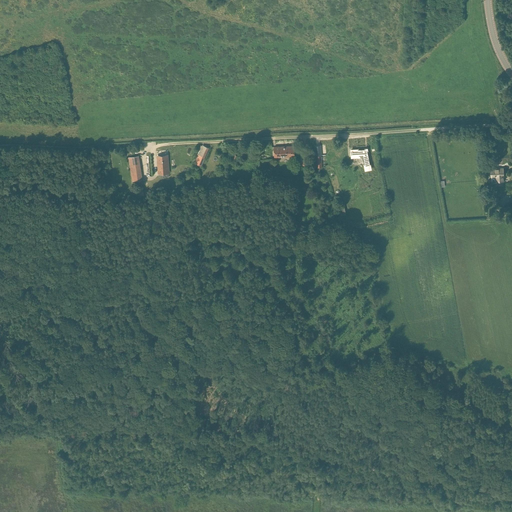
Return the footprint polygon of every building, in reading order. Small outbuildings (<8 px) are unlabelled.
[(295,155),(294,145),(274,147),(275,157),(295,155)] [(208,149),(202,146),(195,163),(199,165),(202,158),(204,158),(208,149)] [(367,148),(351,149),(352,156),(363,155),(366,169),(371,168),(367,148)] [(167,155),(158,156),(159,173),(169,173),(167,155)] [(139,156),(131,157),(133,172),(141,170),(139,156)] [(503,180),(503,168),(491,168),(491,177),(492,177),(492,183),(496,183),(496,180),(503,180)]
